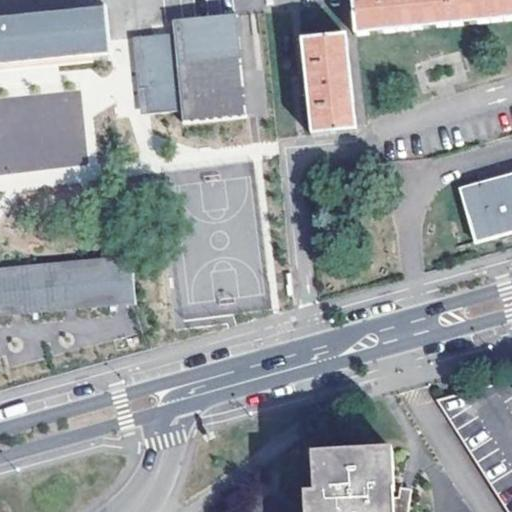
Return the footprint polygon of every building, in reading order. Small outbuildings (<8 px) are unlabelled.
[(511,0),(351,0),(355,35),(511,20),(511,0)] [(0,66),(111,56),(110,54),(106,9),(94,10),(0,19),(0,66)] [(148,116),(180,112),(181,126),(248,117),(238,16),(171,24),(173,37),(130,41),(131,53),(135,92),(145,91),(148,116)] [(309,97),(313,137),(356,132),(347,36),(304,40),(307,82),(302,82),(298,83),(300,98),(309,97)] [(135,92),(138,117),(148,116),(145,91),(135,92)] [(81,92),(0,98),(0,171),(87,165),(81,92)] [(476,244),(511,234),(511,177),(462,192),(476,244)] [(0,316),(135,304),(130,256),(0,268),(0,316)] [(511,511),(511,383),(441,403),(510,511),(511,511)] [(396,511),(396,498),(393,450),(313,454),(314,494),(305,495),(306,511),(396,511)] [(410,511),(412,497),(396,498),(396,511),(410,511)]
